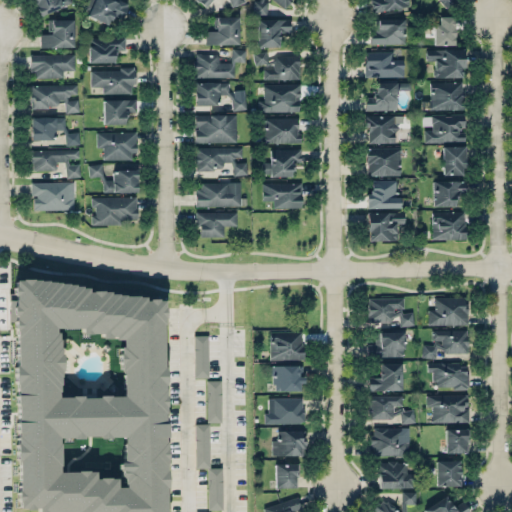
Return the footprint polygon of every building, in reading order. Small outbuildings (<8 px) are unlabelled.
[(33,0),(39,16),(71,3),(70,0),(33,0)] [(89,8),(87,17),(109,23),(112,14),(123,18),(128,2),(119,0),(87,0),(86,7),(89,8)] [(266,15),(267,0),(273,0),(285,8),(291,0),(253,0),(253,14),(266,15)] [(368,0),(371,12),(408,5),(407,0),(368,0)] [(238,43),(237,16),(216,17),(216,30),(204,31),(204,44),(238,43)] [(433,45),(453,44),(453,16),(438,16),(438,24),(433,24),(433,45)] [(73,46),(72,19),(47,19),(48,33),(39,34),(39,47),(73,46)] [(278,46),(278,32),(290,32),(290,19),(257,19),(256,46),(278,46)] [(403,19),(374,19),(374,30),(369,30),(370,44),(403,43),(403,19)] [(115,62),(114,50),(124,49),(124,36),(87,37),(88,63),(115,62)] [(193,77),(233,77),(233,61),(245,61),(245,49),(231,48),(230,62),(217,62),(218,54),(193,53),(193,77)] [(462,76),(462,48),(425,49),(426,60),(433,60),(433,77),(462,76)] [(253,51),(253,66),(263,66),(263,79),(299,79),(299,56),(267,56),(267,51),(253,51)] [(364,77),(403,76),(402,59),(392,59),(392,51),(363,52),(364,77)] [(73,53),(30,54),(31,78),(62,77),(62,70),(74,69),(73,53)] [(130,93),(130,84),(134,84),(134,68),(89,69),(90,86),(102,86),(102,93),(130,93)] [(227,95),(227,81),(193,82),(194,105),(215,104),(214,95),(227,95)] [(462,81),(429,82),(430,110),(463,109),(462,81)] [(395,110),(395,89),(408,89),(408,82),(375,82),(375,96),(363,96),(364,110),(395,110)] [(28,85),(29,106),(64,105),(64,112),(78,112),(77,97),(76,97),(76,83),(28,85)] [(257,112),(298,111),(298,97),(300,97),(299,83),(263,84),(263,100),(257,100),(257,112)] [(246,109),(245,96),(231,97),(232,110),(246,109)] [(103,124),(126,123),(126,112),(135,112),(135,99),(102,99),(103,124)] [(235,114),(194,114),(194,129),(194,142),(235,142),(235,114)] [(366,143),(395,142),(394,114),(365,115),(366,143)] [(424,142),(464,141),(463,114),(421,115),(421,128),(424,127),(424,142)] [(262,118),(263,143),(298,142),(298,117),(262,118)] [(95,132),(96,147),(102,147),(102,159),(135,158),(134,131),(95,132)] [(241,146),(194,147),(194,170),(223,170),(223,162),(232,162),(232,174),(246,174),(246,159),(241,160),(241,146)] [(442,174),(463,174),(463,146),(441,146),(442,174)] [(365,147),(366,175),(399,175),(399,147),(365,147)] [(300,148),(270,149),(270,161),(261,162),(262,176),(292,175),(291,162),(300,162),(300,148)] [(30,150),(31,170),(55,169),(55,161),(64,161),(65,177),(79,176),(79,164),(68,164),(68,158),(78,158),(78,149),(30,150)] [(101,163),(87,164),(88,176),(102,175),(101,163)] [(112,169),(112,179),(102,179),(103,192),(137,191),(136,169),(112,169)] [(365,208),(397,207),(397,179),(370,179),(371,192),(365,192),(365,208)] [(431,181),(432,206),(456,205),(456,195),(465,195),(465,180),(431,181)] [(30,182),(30,196),(32,196),(32,210),(73,209),(72,181),(30,182)] [(240,205),(239,181),(196,182),(196,206),(240,205)] [(262,182),(261,200),(272,200),(272,207),(300,207),(300,183),(262,182)] [(92,197),(92,215),(90,215),(90,224),(121,224),(121,219),(136,219),(136,196),(92,197)] [(235,211),(195,212),(195,226),(199,226),(199,236),(223,236),(222,226),(235,226),(235,211)] [(403,211),(365,212),(365,240),(396,240),(395,223),(403,223),(403,211)] [(463,211),(431,211),(431,239),(464,239),(463,211)] [(162,511),(163,299),(142,299),(142,293),(85,293),(85,282),(14,282),(14,508),(36,508),(36,511),(162,511)] [(427,325),(466,324),(466,296),(433,297),(433,309),(427,309),(427,325)] [(366,298),(367,321),(398,319),(398,325),(412,325),(412,312),(402,312),(402,297),(366,298)] [(466,330),(431,329),(431,344),(422,344),(421,357),(435,358),(436,348),(444,348),(444,352),(466,353),(466,330)] [(301,331),(268,331),(268,359),(301,359),(301,331)] [(375,332),(376,344),(368,344),(368,356),(403,356),(403,331),(375,332)] [(208,377),(208,334),(192,335),(193,377),(208,377)] [(401,389),(400,362),(378,363),(379,376),(367,377),(367,390),(401,389)] [(467,387),(466,362),(426,363),(427,371),(433,371),(433,388),(467,387)] [(302,389),(301,374),(302,374),(301,364),(271,365),(272,390),(302,389)] [(205,380),(206,422),(220,421),(220,380),(205,380)] [(367,395),(368,419),(389,418),(389,423),(414,422),(413,409),(402,410),(401,394),(367,395)] [(467,421),(467,394),(425,395),(426,406),(431,406),(431,422),(467,421)] [(263,423),(303,422),(302,397),(267,398),(268,413),(263,413),(263,423)] [(221,467),(209,467),(208,423),(193,423),(194,468),(206,468),(207,510),(222,509),(221,467)] [(408,454),(408,427),(369,428),(369,455),(408,454)] [(445,428),(445,452),(467,452),(467,429),(445,428)] [(270,439),(271,456),(304,455),(303,430),(277,430),(278,439),(270,439)] [(459,485),(458,460),(435,460),(435,486),(459,485)] [(377,488),(412,487),(412,473),(406,473),(406,461),(376,462),(377,488)] [(296,463),(274,463),(274,487),(296,487),(296,463)] [(415,491),(400,491),(400,511),(399,511),(392,508),(392,505),(387,502),(375,502),(369,511),(405,511),(406,504),(415,504),(415,491)] [(469,511),(462,500),(452,507),(445,495),(420,511),(469,511)] [(262,507),(263,511),(292,511),(300,508),(296,496),(262,507)]
